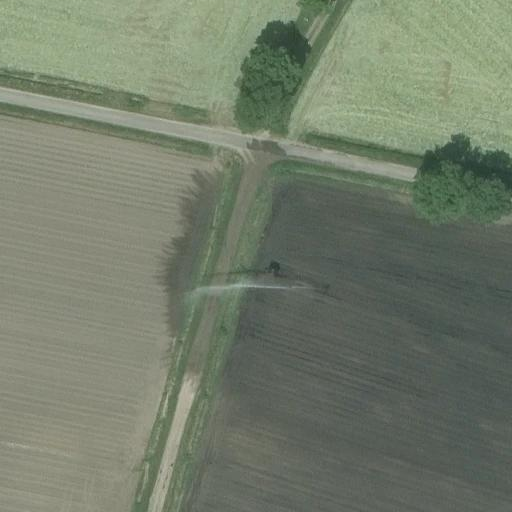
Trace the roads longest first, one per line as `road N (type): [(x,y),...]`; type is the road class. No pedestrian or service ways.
road 1 (track): [(154,511),(256,147),(333,0)]
road 2 (unclassified): [(511,197),(0,96)]
